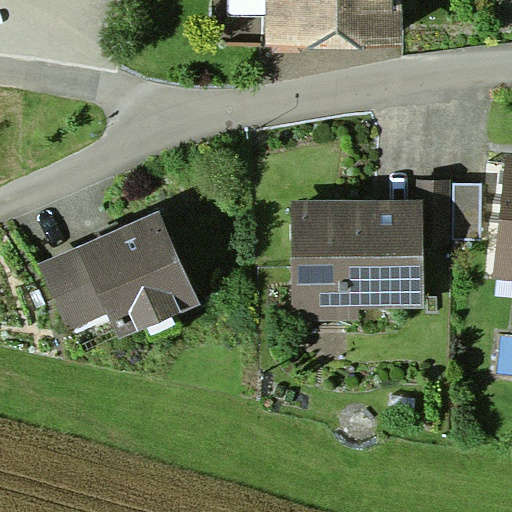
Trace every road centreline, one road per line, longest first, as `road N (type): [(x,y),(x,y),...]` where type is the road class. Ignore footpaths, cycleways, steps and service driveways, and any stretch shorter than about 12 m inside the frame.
road 1 (residential): [(0,212),(173,127),(347,87),(511,65)]
road 2 (track): [(173,127),(70,76),(0,71)]
